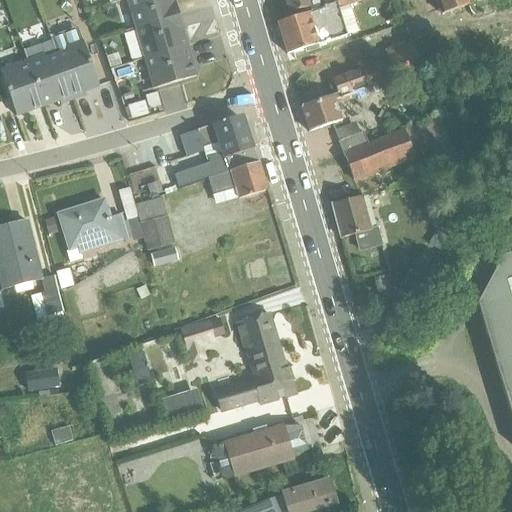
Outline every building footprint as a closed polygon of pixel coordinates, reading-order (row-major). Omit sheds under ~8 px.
[(172,3),(171,0),(128,0),(126,0),(135,30),(178,17),(173,2),(172,3)] [(341,0),(327,5),(311,11),(277,24),(287,55),(318,46),(318,44),(357,33),(349,6),(361,2),(360,0),(341,0)] [(311,11),(327,5),(325,0),(284,0),(288,13),(310,8),(311,11)] [(415,0),(416,1),(417,0),(418,4),(425,1),(431,20),(468,7),(472,18),(490,12),(486,1),(488,0),(415,0)] [(144,59),(185,47),(181,32),(182,32),(178,17),(135,30),(144,59)] [(77,28),(50,38),(56,55),(73,101),(86,97),(84,93),(99,88),(77,28)] [(328,80),(334,99),(377,85),(446,62),(435,32),(384,51),(387,58),(328,80)] [(511,37),(484,61),(511,95),(511,37)] [(194,77),(190,62),(191,62),(186,47),(185,47),(144,59),(154,90),(176,83),(196,78),(195,77),(194,77)] [(73,101),(56,55),(48,58),(46,52),(26,60),(43,108),(59,102),(60,106),(73,101)] [(0,72),(16,117),(43,108),(26,60),(0,70),(0,72)] [(356,98),(357,101),(380,94),(377,85),(334,99),(301,110),(309,133),(343,122),(337,105),(356,98)] [(144,102),(127,107),(131,120),(148,115),(144,102)] [(404,129),(413,155),(449,143),(440,117),(404,129)] [(209,163),(173,175),(178,190),(207,180),(258,164),(244,123),(236,119),(180,137),(186,158),(204,152),(202,149),(217,144),(219,152),(207,156),(209,163)] [(0,147),(9,145),(5,123),(0,123),(0,147)] [(343,154),(367,144),(363,132),(360,134),(355,123),(335,131),(338,140),(343,154)] [(413,155),(404,129),(367,144),(343,154),(355,184),(415,159),(413,155)] [(238,200),(267,192),(259,164),(258,164),(207,180),(216,206),(237,199),(238,200)] [(143,240),(134,206),(129,189),(118,192),(126,222),(132,240),(133,242),(143,240)] [(332,206),(341,239),(356,236),(360,251),(389,244),(387,237),(389,237),(386,226),(377,228),(376,228),(368,196),(362,198),(332,206)] [(134,206),(143,240),(147,252),(175,244),(162,198),(134,206)] [(81,256),(132,240),(126,222),(124,222),(122,215),(109,218),(104,201),(58,216),(67,252),(66,253),(70,264),(82,260),(81,256)] [(53,218),(43,221),(48,237),(58,234),(53,218)] [(64,312),(54,277),(41,280),(26,222),(0,229),(0,281),(2,291),(41,281),(44,294),(30,297),(39,331),(51,328),(50,326),(63,322),(61,313),(64,312)] [(441,247),(449,234),(439,228),(431,241),(441,247)] [(176,248),(154,254),(157,268),(179,261),(176,248)] [(511,254),(502,257),(476,305),(511,422),(511,254)] [(56,273),(61,290),(74,287),(69,269),(56,273)] [(389,276),(373,279),(378,303),(393,299),(389,276)] [(253,377),(213,390),(220,414),(259,402),(260,406),(295,395),(285,363),(282,364),(268,315),(237,324),(253,377)] [(208,322),(179,331),(186,353),(188,352),(192,366),(207,361),(203,348),(215,344),(213,339),(224,335),(220,320),(209,323),(208,322)] [(142,353),(128,357),(137,387),(151,383),(142,353)] [(56,370),(24,374),(27,392),(58,388),(56,370)] [(196,391),(159,402),(165,422),(202,412),(196,391)] [(293,460),(283,426),(266,431),(265,427),(252,431),(253,434),(224,443),(212,447),(222,482),(234,479),(294,462),(293,460)] [(283,426),(293,460),(308,451),(301,427),(283,426)] [(69,427),(52,432),(56,446),(73,441),(69,427)] [(337,511),(329,482),(280,493),(281,496),(271,500),(271,499),(240,511),(337,511)]
